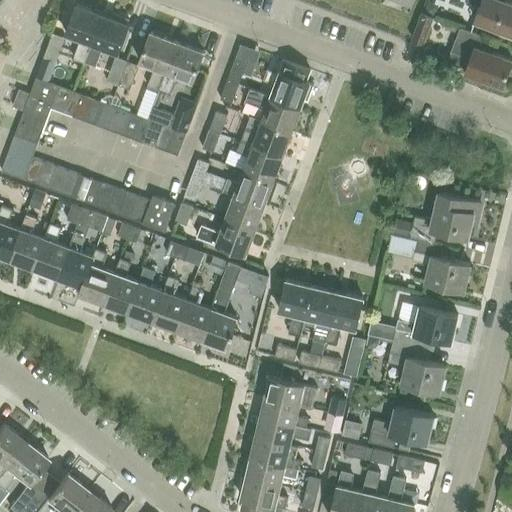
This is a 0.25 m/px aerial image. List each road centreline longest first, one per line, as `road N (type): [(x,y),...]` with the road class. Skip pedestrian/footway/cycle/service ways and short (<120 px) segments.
road 1 (residential): [(511,122),(182,0)]
road 2 (residential): [(186,511),(0,369)]
road 3 (unclassified): [(455,511),(511,292)]
